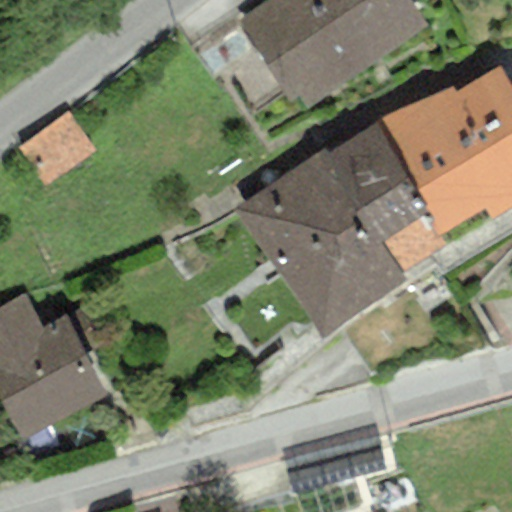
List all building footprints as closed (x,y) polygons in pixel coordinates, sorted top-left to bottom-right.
[(267,0),(234,21),(292,112),(428,26),(411,0),(267,0)] [(452,84),(378,121),(427,214),(439,235),(484,211),(489,220),(511,207),(511,87),(501,67),(455,91),(452,84)] [(67,120),(14,155),(37,189),(90,154),(67,120)] [(427,214),(378,121),(325,154),(381,244),(427,214)] [(323,150),(274,182),(364,308),(406,280),(400,273),(381,244),(325,154),(323,150)] [(364,308),(274,182),(231,212),(321,338),(364,308)] [(439,235),(427,214),(381,244),(400,273),(444,243),(439,235)] [(24,297),(0,308),(0,399),(20,440),(105,398),(64,316),(40,328),(24,297)]
